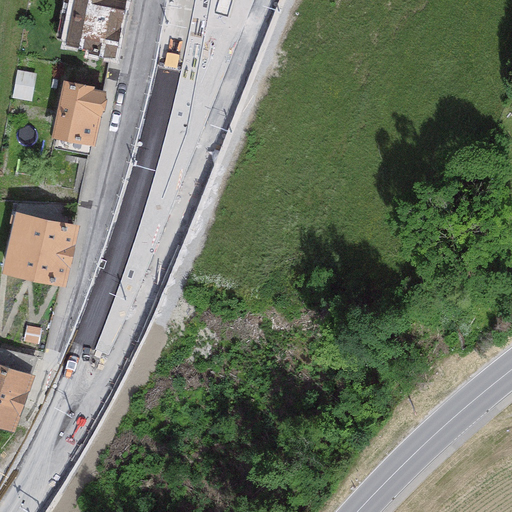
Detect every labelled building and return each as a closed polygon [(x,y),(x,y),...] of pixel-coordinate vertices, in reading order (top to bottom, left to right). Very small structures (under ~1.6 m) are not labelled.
[(126,2),(113,0),(74,0),(66,48),(116,57),(126,2)] [(224,30),(233,0),(213,0),(206,24),(224,30)] [(106,97),(63,87),(51,137),(94,147),(106,97)] [(76,226),(18,214),(5,276),(63,288),(76,226)] [(33,372),(0,360),(0,420),(15,425),(33,372)]
